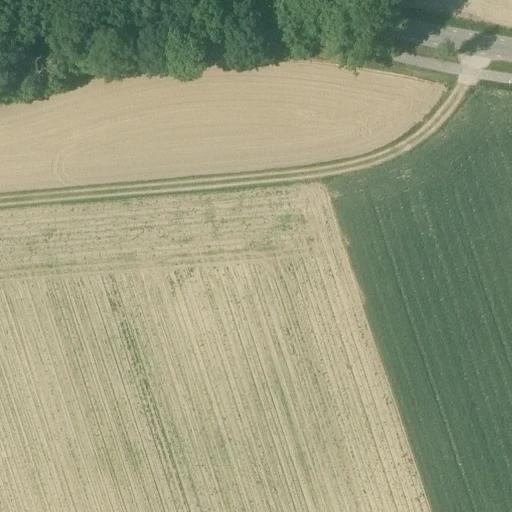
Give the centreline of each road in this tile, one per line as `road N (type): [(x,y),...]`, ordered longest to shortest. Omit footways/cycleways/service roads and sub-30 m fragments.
road 1 (track): [(0,201),(330,170),(377,158),(415,140),(438,116),(466,72),(469,45)]
road 2 (tertiary): [(511,48),(469,45),(314,0)]
